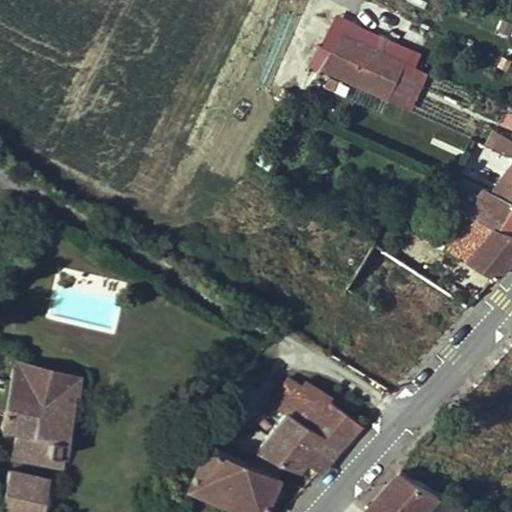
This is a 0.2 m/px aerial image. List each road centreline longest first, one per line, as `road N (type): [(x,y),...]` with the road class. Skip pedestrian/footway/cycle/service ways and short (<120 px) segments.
road 1 (unknown): [(412,412),(0,162)]
road 2 (tertiary): [(511,299),(324,511)]
